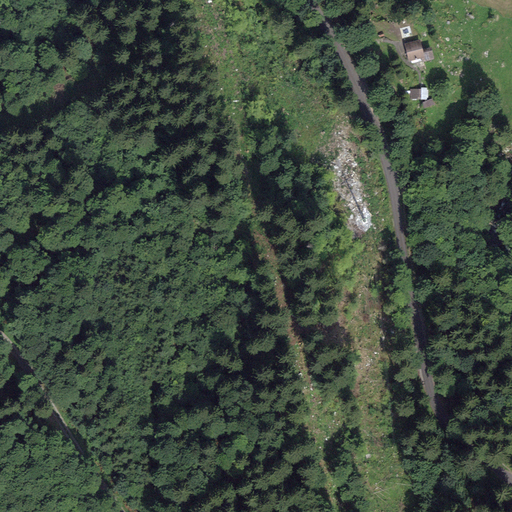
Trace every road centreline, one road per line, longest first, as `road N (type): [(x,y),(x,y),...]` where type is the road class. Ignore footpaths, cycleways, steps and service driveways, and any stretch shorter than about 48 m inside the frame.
road 1 (tertiary): [(308,0),(382,152),(435,405),(448,426),(511,478)]
road 2 (track): [(122,511),(0,333)]
